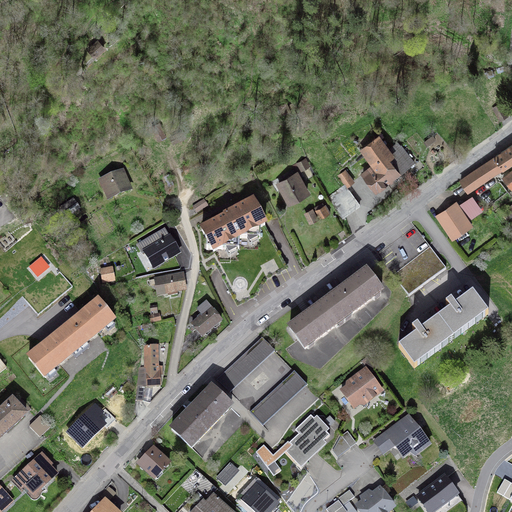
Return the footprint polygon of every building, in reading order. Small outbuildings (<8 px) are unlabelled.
[(88,49),(94,56),(103,48),(98,41),(88,49)] [(500,104),(493,108),(500,120),(507,115),(500,104)] [(158,140),(165,137),(159,123),(152,127),(158,140)] [(174,143),(185,138),(182,132),(171,137),(174,143)] [(373,165),(363,174),(376,191),(413,162),(401,147),(392,154),(378,137),(361,150),(373,165)] [(511,144),(461,180),(468,190),(511,160),(511,144)] [(183,165),(187,173),(200,167),(196,160),(183,165)] [(329,197),(342,218),(359,205),(346,187),(353,181),(349,176),(353,173),(350,169),(346,171),(345,170),(338,175),(345,185),(329,197)] [(511,170),(503,178),(511,188),(511,187),(511,170)] [(297,173),(279,183),(289,201),(307,192),(297,173)] [(120,174),(99,183),(101,187),(103,186),(107,199),(127,190),(120,174)] [(164,177),(169,188),(173,185),(169,175),(164,177)] [(73,199),(59,207),(65,217),(79,208),(73,199)] [(203,200),(193,207),(197,213),(207,206),(203,200)] [(231,296),(286,267),(252,202),(225,216),(224,218),(202,230),(206,240),(206,250),(212,250),(213,253),(210,255),(231,296)] [(451,237),(470,224),(457,205),(438,218),(451,237)] [(316,210),(320,218),(328,214),(324,206),(316,210)] [(305,214),(310,223),(317,219),(312,210),(305,214)] [(415,227),(377,254),(409,297),(446,269),(415,227)] [(0,246),(5,252),(17,242),(8,231),(0,238),(0,246)] [(163,239),(159,232),(146,240),(150,246),(163,239)] [(152,248),(161,264),(179,253),(170,237),(152,248)] [(113,279),(112,270),(102,272),(104,281),(113,279)] [(343,290),(328,301),(343,321),(381,293),(366,273),(350,285),(349,284),(343,289),(343,290)] [(182,275),(155,280),(158,295),(168,293),(168,295),(177,294),(177,291),(185,290),(182,275)] [(436,322),(451,342),(488,315),(473,294),(456,307),(451,302),(446,305),(450,311),(436,322)] [(305,349),(343,321),(328,301),(310,314),(305,317),(306,318),(290,329),(305,349)] [(63,331),(78,349),(113,321),(98,303),(82,316),(63,331)] [(206,303),(197,311),(200,315),(198,317),(199,319),(192,325),(202,337),(221,321),(206,303)] [(161,320),(159,314),(149,316),(150,322),(161,320)] [(416,336),(399,349),(414,369),(451,342),(436,322),(422,332),(417,326),(412,330),(416,336)] [(78,349),(63,331),(28,359),(44,378),(46,376),(78,349)] [(263,341),(219,382),(230,393),(274,352),(263,341)] [(140,368),(138,386),(145,387),(159,385),(159,375),(162,375),(163,367),(158,367),(157,346),(145,347),(146,368),(140,368)] [(365,370),(352,379),(354,382),(351,384),(350,388),(346,388),(341,391),(354,408),(367,399),(366,396),(371,393),(372,393),(375,396),(382,391),(365,370)] [(295,374),(252,414),(263,426),(306,386),(295,374)] [(138,386),(136,400),(143,401),(145,387),(138,386)] [(189,412),(172,429),(189,446),(196,439),(198,441),(224,414),(222,412),(229,405),(211,389),(194,406),(191,403),(186,409),(189,412)] [(0,438),(31,410),(21,399),(15,404),(12,401),(0,412),(0,438)] [(95,407),(68,433),(82,447),(109,421),(95,407)] [(50,427),(40,416),(29,427),(40,437),(50,427)] [(289,443),(292,446),(286,451),(301,468),(308,462),(305,459),(329,436),(311,416),(295,430),(299,434),(289,443)] [(406,426),(390,439),(403,456),(425,439),(408,416),(402,421),(406,426)] [(341,436),(333,451),(337,458),(356,444),(347,432),(341,436)] [(169,463),(153,448),(138,464),(154,479),(169,463)] [(55,474),(49,466),(50,465),(42,456),(43,455),(17,479),(18,478),(33,494),(33,495),(57,473),(55,474)] [(418,497),(428,511),(432,511),(456,494),(444,478),(418,497)] [(259,481),(241,501),(252,511),(273,511),(280,505),(265,491),(267,489),(259,481)] [(116,494),(109,487),(100,497),(107,503),(116,494)] [(380,489),(357,506),(361,511),(387,511),(393,507),(380,489)] [(338,501),(342,506),(354,497),(349,490),(337,499),(338,501)] [(411,493),(403,499),(407,504),(415,498),(411,493)] [(191,511),(232,511),(213,494),(205,502),(203,500),(191,511)] [(193,497),(183,508),(187,511),(188,511),(198,502),(193,497)] [(346,511),(342,506),(338,501),(326,510),(327,511),(346,511)] [(115,511),(104,502),(95,511),(115,511)]
